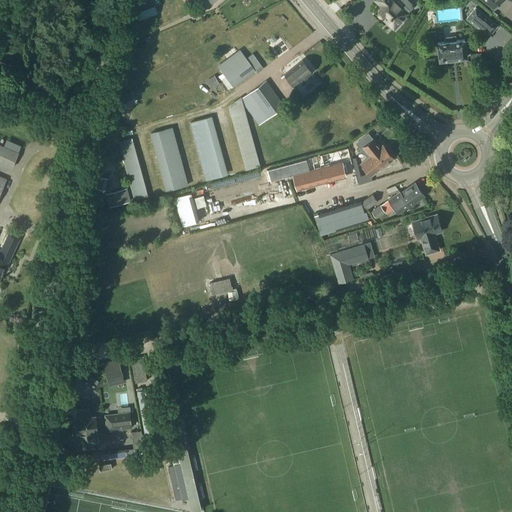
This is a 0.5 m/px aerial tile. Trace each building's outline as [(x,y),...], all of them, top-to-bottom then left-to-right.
[(394,0),(375,0),(382,7),(379,11),(378,13),(379,14),(380,15),(381,16),(383,15),(384,15),(388,18),(386,21),(394,28),(402,20),(403,21),(408,17),(406,15),(408,13),(394,0)] [(153,4),(134,11),(138,21),(157,14),(153,4)] [(475,8),(466,19),(488,37),(497,26),(475,8)] [(250,53),(241,58),(225,33),(206,44),(223,73),(216,78),(222,88),(258,67),(250,53)] [(464,40),(437,43),(439,60),(449,59),(449,60),(456,59),(456,58),(466,57),(464,40)] [(132,43),(122,48),(125,55),(135,51),(132,43)] [(302,60),(285,74),(294,86),(299,82),(302,86),(309,80),(306,76),(312,72),(302,60)] [(214,76),(206,82),(210,88),(218,83),(214,76)] [(265,80),(240,99),(259,124),(284,105),(265,80)] [(60,90),(57,101),(64,103),(67,92),(60,90)] [(130,93),(113,103),(118,111),(135,101),(130,93)] [(254,166),(242,107),(228,110),(239,169),(254,166)] [(202,180),(223,175),(209,116),(187,121),(202,180)] [(149,131),(162,190),(182,186),(169,127),(149,131)] [(368,133),(360,140),(365,145),(363,147),(370,155),(361,163),(370,175),(380,168),(380,169),(388,162),(389,163),(392,160),(392,159),(393,158),(387,150),(388,149),(384,145),(383,146),(382,145),(379,147),(368,133)] [(142,193),(130,137),(116,140),(128,196),(142,193)] [(0,144),(0,162),(11,168),(18,152),(0,144)] [(348,148),(266,169),(269,180),(290,174),(295,192),(315,187),(315,186),(345,178),(342,165),(351,163),(348,148)] [(99,177),(97,189),(104,190),(106,178),(99,177)] [(399,191),(388,199),(389,201),(381,206),(380,206),(371,211),(376,217),(384,212),(393,206),(393,207),(398,213),(408,206),(409,206),(424,195),(415,183),(400,193),(399,191)] [(126,189),(106,194),(109,206),(129,201),(126,189)] [(190,193),(174,198),(182,226),(197,222),(190,193)] [(229,195),(222,197),(221,193),(208,198),(211,209),(232,202),(229,195)] [(262,195),(244,198),(245,205),(263,202),(262,195)] [(374,195),(362,201),(367,209),(378,202),(374,195)] [(317,216),(322,233),(369,219),(367,213),(365,213),(361,202),(317,216)] [(436,214),(413,221),(418,238),(421,237),(426,254),(440,250),(436,237),(434,238),(433,234),(442,231),(439,222),(440,220),(439,216),(437,215),(436,214)] [(0,276),(8,260),(9,261),(19,239),(8,234),(0,250),(0,276)] [(363,244),(329,254),(338,283),(352,279),(348,264),(367,258),(363,244)] [(229,279),(209,283),(212,293),(231,288),(229,279)] [(228,300),(236,296),(233,288),(225,292),(228,300)] [(142,356),(130,359),(135,383),(147,381),(142,356)] [(122,375),(118,360),(103,364),(107,379),(122,375)] [(155,389),(138,392),(146,436),(163,433),(155,389)] [(77,420),(74,420),(76,435),(79,434),(80,446),(98,444),(110,443),(109,434),(101,435),(99,417),(90,418),(89,411),(76,413),(77,420)] [(128,413),(105,416),(107,431),(130,428),(128,413)] [(164,445),(150,447),(151,458),(165,456),(164,445)] [(173,465),(167,467),(175,500),(181,499),(181,500),(188,498),(191,511),(195,511),(200,511),(185,446),(177,448),(177,451),(170,453),(173,465)]
